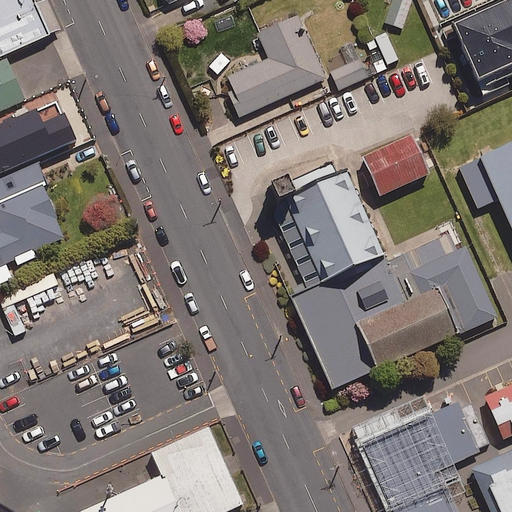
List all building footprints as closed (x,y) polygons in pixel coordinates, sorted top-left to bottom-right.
[(0,0),(0,57),(49,36),(32,0),(0,0)] [(411,0),(392,0),(385,23),(403,29),(411,0)] [(511,21),(502,0),(439,0),(461,48),(511,25),(511,21)] [(296,16),(256,34),(267,58),(226,76),(233,91),(227,93),(238,119),(325,80),(296,16)] [(6,60),(0,62),(0,111),(24,101),(6,60)] [(369,77),(362,60),(331,73),(338,91),(369,77)] [(0,176),(77,141),(63,111),(44,120),(37,106),(0,123),(0,176)] [(415,134),(360,159),(378,200),(434,176),(415,134)] [(511,143),(456,169),(476,213),(497,203),(511,236),(511,143)] [(338,158),(269,188),(311,284),(380,254),(338,158)] [(39,162),(0,178),(0,284),(12,279),(5,264),(67,237),(45,186),(49,185),(39,162)] [(354,323),(376,372),(497,318),(464,246),(409,271),(419,294),(354,323)] [(143,247),(131,252),(157,307),(168,301),(143,247)] [(511,389),(486,401),(503,440),(511,436),(511,389)] [(511,511),(511,453),(473,470),(490,511),(448,511),(432,473),(478,453),(458,406),(363,447),(391,511),(511,511)] [(224,452),(81,511),(232,511),(247,506),(224,452)]
